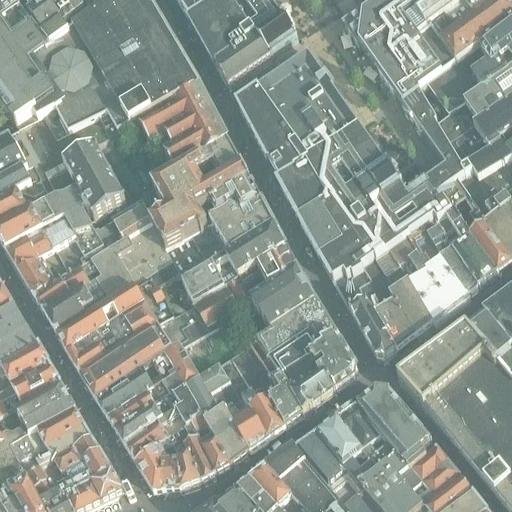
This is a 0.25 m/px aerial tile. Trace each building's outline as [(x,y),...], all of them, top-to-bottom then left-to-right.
[(157,17),(145,0),(119,0),(68,35),(64,30),(62,26),(43,41),(9,0),(0,0),(0,110),(11,126),(17,133),(19,136),(20,137),(23,135),(39,127),(43,125),(57,148),(99,127),(109,146),(138,129),(200,94),(157,17)] [(62,26),(40,0),(9,0),(43,41),(62,26)] [(40,0),(62,26),(64,30),(82,18),(70,0),(40,0)] [(70,0),(82,18),(64,30),(68,35),(119,0),(70,0)] [(228,3),(232,0),(174,0),(189,23),(218,4),(227,17),(234,12),(228,3)] [(271,6),(278,0),(232,0),(228,3),(234,12),(227,17),(234,27),(268,3),(271,6)] [(406,1),(406,0),(382,0),(386,5),(385,6),(386,9),(389,6),(405,29),(419,19),(406,1)] [(479,0),(406,0),(406,1),(419,19),(405,29),(403,31),(410,42),(414,47),(418,43),(430,36),(446,24),(479,0)] [(503,0),(479,0),(446,24),(456,37),(505,2),(504,2),(504,1),(503,0)] [(460,70),(511,32),(511,11),(505,2),(456,37),(446,24),(430,36),(436,47),(442,44),(460,70)] [(256,42),(283,23),(271,6),(268,3),(234,27),(227,17),(218,4),(189,23),(215,69),(235,55),(255,41),(256,42)] [(410,42),(403,31),(405,29),(389,6),(386,9),(385,6),(368,18),(383,40),(363,55),(372,68),(377,65),(410,42)] [(383,40),(368,18),(365,20),(364,19),(346,32),(360,52),(361,52),(363,55),(383,40)] [(274,63),(298,45),(295,40),(296,39),(284,22),(283,23),(256,42),(255,41),(235,55),(215,69),(224,84),(230,95),(274,63)] [(450,121),(509,77),(511,80),(511,79),(511,32),(460,70),(429,91),(450,121)] [(429,91),(460,70),(442,44),(436,47),(430,36),(418,43),(414,47),(410,42),(377,65),(372,68),(404,113),(420,102),(418,99),(429,91)] [(307,167),(286,137),(273,118),(324,82),(309,60),(259,95),(258,94),(237,109),(278,186),(307,167)] [(448,151),(511,104),(511,79),(511,80),(509,77),(450,121),(436,131),(448,151)] [(286,137),(338,101),(324,82),(273,118),(286,137)] [(230,150),(218,128),(200,94),(138,129),(151,151),(166,142),(172,153),(163,158),(175,177),(176,179),(230,150)] [(337,146),(359,131),(338,101),(286,137),(307,167),(319,159),(337,146)] [(435,127),(423,106),(420,102),(404,113),(420,137),(435,127)] [(511,104),(448,151),(462,174),(468,171),(474,180),(481,187),(503,171),(511,165),(511,104)] [(462,174),(448,151),(436,131),(436,130),(435,127),(420,137),(446,173),(444,175),(444,176),(443,176),(455,193),(474,180),(468,171),(462,174)] [(319,183),(373,150),(359,131),(337,146),(319,159),(307,167),(319,183)] [(0,190),(28,175),(24,168),(33,163),(26,151),(17,156),(9,143),(0,148),(0,190)] [(243,173),(230,150),(176,179),(175,177),(151,191),(167,217),(243,173)] [(329,205),(387,170),(373,150),(319,183),(307,167),(278,186),(296,220),(326,201),(329,205)] [(126,209),(117,193),(96,154),(63,171),(78,197),(88,215),(95,227),(126,209)] [(511,165),(503,171),(511,183),(511,165)] [(341,247),(408,200),(387,170),(329,205),(326,201),(296,220),(299,225),(321,265),(343,251),(341,247)] [(511,231),(503,220),(511,213),(511,200),(507,193),(511,189),(511,183),(503,171),(481,187),(474,180),(455,193),(468,211),(472,208),(480,220),(476,223),(483,232),(511,269),(511,270),(511,231)] [(88,215),(78,197),(64,204),(56,205),(50,208),(40,190),(37,192),(34,189),(41,185),(34,172),(28,175),(0,190),(0,247),(8,260),(83,217),(88,215)] [(211,224),(237,208),(242,216),(261,206),(243,173),(167,217),(151,226),(153,232),(166,255),(192,241),(214,229),(211,224)] [(377,267),(391,258),(408,247),(425,235),(423,232),(436,224),(440,230),(457,218),(455,215),(453,216),(431,185),(408,200),(341,247),(343,251),(321,265),(338,295),(363,277),(377,267)] [(209,271),(274,229),(261,206),(242,216),(237,208),(211,224),(214,229),(192,241),(209,271)] [(153,232),(151,226),(142,210),(113,227),(121,244),(117,246),(120,252),(153,232)] [(35,271),(76,248),(94,237),(83,217),(8,260),(20,280),(35,271)] [(500,277),(472,240),(471,239),(457,218),(440,230),(444,235),(440,237),(480,295),(502,279),(500,277)] [(467,304),(442,269),(430,244),(440,237),(444,235),(440,230),(436,224),(423,232),(425,235),(408,247),(450,317),(452,318),(467,306),(467,305),(467,304)] [(194,311),(222,293),(286,252),(274,229),(209,271),(183,287),(194,311)] [(81,268),(117,246),(108,231),(99,236),(98,234),(94,237),(76,248),(35,271),(20,280),(34,304),(84,273),(81,268)] [(90,321),(173,268),(166,255),(153,232),(120,252),(93,268),(102,285),(44,320),(57,343),(60,347),(78,335),(79,330),(90,321)] [(511,269),(483,232),(472,240),(500,277),(502,279),(511,271),(511,270),(511,269)] [(480,295),(440,237),(430,244),(442,269),(467,304),(468,304),(480,295)] [(102,285),(93,268),(120,252),(117,246),(81,268),(84,273),(34,304),(44,320),(102,285)] [(450,317),(408,247),(391,258),(406,282),(428,322),(433,330),(450,317)] [(250,303),(297,272),(286,252),(222,293),(237,316),(252,306),(250,303)] [(428,322),(406,282),(391,258),(377,267),(396,301),(391,303),(401,322),(414,345),(433,330),(428,322)] [(401,322),(391,303),(396,301),(377,267),(363,277),(371,290),(359,296),(365,310),(373,321),(379,331),(378,333),(385,345),(387,343),(396,358),(414,345),(401,322)] [(90,321),(79,330),(78,335),(60,347),(82,383),(174,324),(158,295),(180,281),(173,268),(90,321)] [(316,306),(307,291),(297,272),(250,303),(252,306),(262,321),(273,338),(292,321),(316,306)] [(379,331),(373,321),(365,310),(359,296),(371,290),(363,277),(338,295),(378,365),(385,367),(396,358),(387,343),(385,345),(378,333),(379,331)] [(0,311),(10,306),(1,291),(0,292),(0,311)] [(183,355),(235,324),(240,321),(237,316),(222,293),(194,311),(174,324),(82,383),(96,408),(144,377),(153,370),(170,360),(189,392),(205,381),(203,378),(198,380),(183,355)] [(511,301),(495,315),(492,315),(491,318),(487,321),(511,351),(511,301)] [(0,328),(1,328),(3,330),(19,322),(10,306),(0,311),(0,328)] [(322,355),(337,344),(338,344),(316,306),(292,321),(273,338),(258,347),(242,357),(261,388),(276,379),(281,386),(285,384),(312,368),(325,359),(322,355)] [(511,351),(487,321),(469,334),(511,385),(511,351)] [(0,352),(28,337),(19,322),(3,330),(1,328),(0,328),(0,352)] [(511,385),(469,334),(434,360),(511,449),(511,385)] [(0,375),(39,355),(28,337),(0,352),(0,375)] [(355,376),(350,367),(351,365),(350,364),(349,365),(343,355),(344,354),(343,353),(337,344),(322,355),(325,359),(312,368),(324,389),(333,402),(335,400),(336,400),(339,398),(338,397),(341,395),(342,396),(343,395),(342,394),(353,386),(354,388),(356,387),(355,385),(353,385),(355,377),(357,378),(358,377),(357,375),(355,376)] [(0,397),(50,373),(39,355),(0,375),(0,397)] [(287,435),(263,396),(281,386),(276,379),(261,388),(242,357),(224,369),(246,405),(269,448),(287,435)] [(155,396),(163,391),(172,405),(175,403),(174,401),(189,392),(170,360),(153,370),(162,385),(152,391),(144,377),(96,408),(108,426),(149,401),(156,397),(155,396)] [(511,449),(434,360),(408,379),(456,434),(497,478),(484,488),(493,498),(494,496),(498,496),(501,496),(503,498),(508,494),(511,498),(511,449)] [(333,402),(324,389),(312,368),(285,384),(304,423),(316,414),(333,402)] [(269,448),(246,405),(224,369),(205,381),(189,392),(205,420),(214,442),(229,433),(233,438),(218,448),(232,473),(269,448)] [(0,441),(0,425),(62,393),(50,373),(0,397),(0,451),(4,449),(0,441)] [(456,434),(408,379),(399,386),(425,416),(447,442),(456,434)] [(304,423),(285,384),(281,386),(263,396),(287,435),(304,423)] [(170,448),(187,436),(194,432),(192,429),(205,420),(189,392),(174,401),(175,403),(182,414),(177,417),(164,425),(160,429),(161,432),(126,454),(136,470),(159,456),(170,448)] [(11,453),(75,417),(62,394),(62,393),(0,425),(0,441),(4,449),(0,451),(0,493),(23,479),(26,478),(11,453)] [(448,469),(424,441),(390,402),(378,400),(358,414),(398,462),(379,477),(358,494),(373,511),(415,511),(420,508),(411,497),(435,479),(448,469)] [(116,439),(156,413),(149,401),(108,426),(116,439)] [(126,454),(161,432),(160,429),(164,425),(156,413),(116,439),(126,454)] [(398,462),(358,414),(338,428),(379,477),(398,462)] [(71,457),(92,445),(75,416),(75,417),(11,453),(26,478),(23,479),(28,488),(73,460),(71,457)] [(232,473),(218,448),(214,442),(205,420),(192,429),(194,432),(198,440),(208,434),(213,441),(202,448),(217,482),(232,473)] [(379,477),(338,428),(316,443),(358,494),(379,477)] [(217,482),(202,448),(198,440),(194,432),(187,436),(170,448),(176,459),(179,465),(180,466),(183,497),(202,490),(217,482)] [(497,478),(456,434),(447,442),(484,488),(497,478)] [(373,511),(358,494),(316,443),(297,456),(346,511),(373,511)] [(33,495),(101,460),(92,445),(71,457),(73,460),(28,488),(33,495)] [(163,498),(164,472),(167,472),(167,464),(176,459),(170,448),(159,456),(136,470),(146,486),(148,489),(153,497),(157,499),(163,498)] [(346,511),(297,456),(267,476),(268,477),(298,511),(346,511)] [(183,497),(180,466),(179,465),(176,459),(167,464),(167,472),(164,472),(163,498),(183,497)] [(85,495),(113,480),(112,478),(101,460),(33,495),(41,509),(81,488),(85,495)] [(459,511),(474,501),(448,469),(435,479),(411,497),(420,508),(415,511),(459,511)] [(298,511),(268,477),(252,488),(273,511),(298,511)] [(42,511),(41,509),(33,495),(28,488),(23,479),(0,493),(0,504),(12,497),(16,506),(28,500),(32,508),(24,511),(42,511)] [(118,502),(120,494),(121,494),(117,487),(113,480),(85,495),(81,488),(41,509),(42,511),(58,511),(68,507),(71,511),(99,511),(118,503),(118,502)] [(273,511),(252,488),(218,511),(273,511)] [(511,511),(511,498),(508,494),(503,498),(501,496),(498,496),(494,496),(493,498),(504,511),(511,511)] [(20,511),(16,506),(12,497),(0,504),(0,511),(20,511)] [(482,511),(474,501),(459,511),(482,511)]
